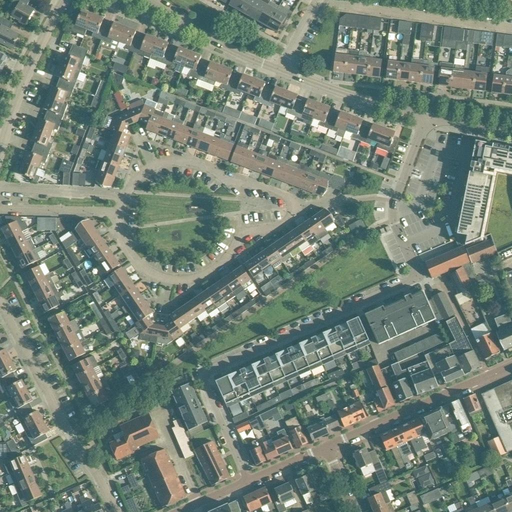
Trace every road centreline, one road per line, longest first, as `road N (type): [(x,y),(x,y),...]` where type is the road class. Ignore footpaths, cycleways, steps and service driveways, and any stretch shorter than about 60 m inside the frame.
road 1 (residential): [(246,482),(203,378),(412,280),(416,269),(392,214),(427,116)]
road 2 (residential): [(119,212),(119,231),(136,263),(177,280),(209,273),(240,232),(278,226),(294,206)]
road 3 (residential): [(116,511),(0,302)]
road 4 (residential): [(323,448),(511,364)]
road 5 (residential): [(511,29),(316,2)]
road 6 (residential): [(294,206),(179,159),(138,175),(123,198)]
road 7 (residential): [(0,152),(63,0)]
road 8 (residential): [(427,116),(278,69)]
road 9 (residential): [(278,69),(147,0)]
road 10 (residential): [(123,198),(0,188)]
